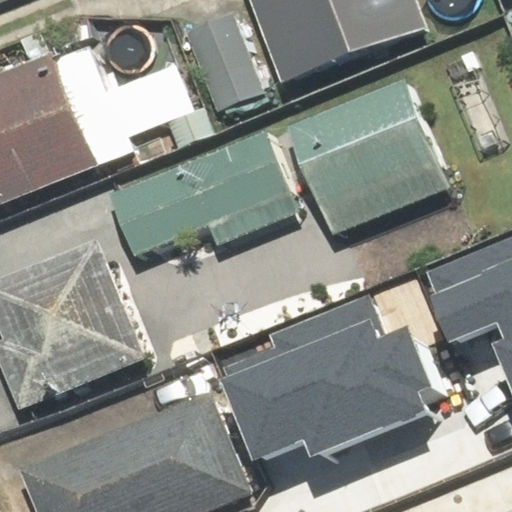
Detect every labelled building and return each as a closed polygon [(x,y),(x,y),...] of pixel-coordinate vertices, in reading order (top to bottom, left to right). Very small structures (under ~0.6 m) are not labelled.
[(413,0),(236,0),(277,89),(424,24),(413,0)] [(233,23),(187,42),(218,117),(264,98),(233,23)] [(0,82),(0,216),(112,172),(66,57),(0,82)] [(426,83),(303,131),(346,240),(469,192),(426,83)] [(283,137),(124,198),(148,261),(222,232),(230,254),(315,221),(283,137)] [(490,326),(511,385),(511,233),(410,271),(438,346),(490,326)] [(160,366),(110,244),(0,289),(0,309),(15,346),(5,350),(33,418),(160,366)] [(216,371),(250,463),(297,446),(305,467),(429,422),(419,394),(431,390),(410,333),(386,342),(371,300),(268,338),(273,351),(216,371)] [(23,468),(40,511),(220,511),(257,497),(216,392),(23,468)]
